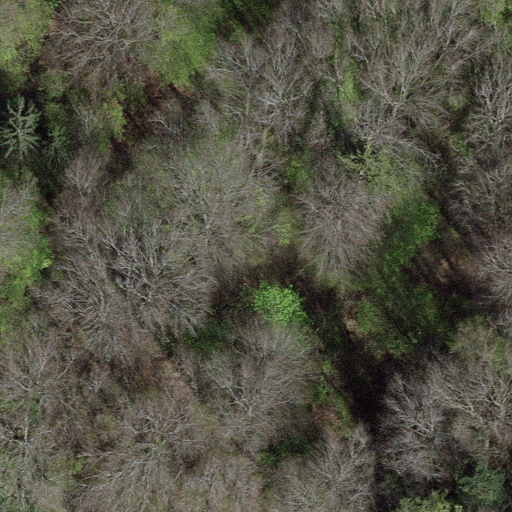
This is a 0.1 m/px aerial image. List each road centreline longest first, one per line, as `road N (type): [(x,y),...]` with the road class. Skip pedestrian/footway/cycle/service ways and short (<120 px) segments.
road 1 (track): [(511,246),(0,6)]
road 2 (track): [(0,254),(147,289),(219,296),(511,296)]
road 3 (track): [(0,447),(128,511)]
